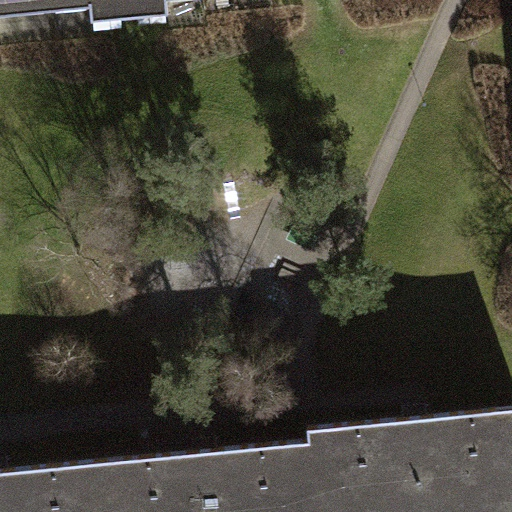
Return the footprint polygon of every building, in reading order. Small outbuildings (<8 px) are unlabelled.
[(0,0),(0,33),(13,33),(9,0),(0,0)] [(186,0),(9,0),(13,33),(188,15),(186,0)] [(511,511),(511,427),(303,448),(308,511),(511,511)] [(308,511),(304,464),(129,481),(132,511),(308,511)] [(0,511),(132,511),(129,481),(0,493),(0,511)]
